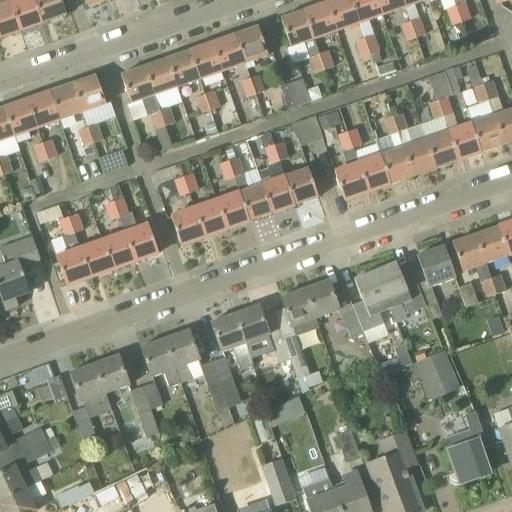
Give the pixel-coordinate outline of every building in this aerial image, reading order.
[(34,0),(19,0),(10,4),(20,32),(43,24),(34,0)] [(34,0),(43,24),(66,16),(60,0),(34,0)] [(85,0),(88,8),(111,0),(85,0)] [(336,33),(359,25),(350,0),(336,0),(326,4),(336,33)] [(350,0),(359,25),(382,17),(376,0),(350,0)] [(376,0),(382,17),(405,9),(401,0),(376,0)] [(401,0),(405,9),(428,1),(427,0),(401,0)] [(0,7),(0,39),(20,32),(10,4),(0,7)] [(314,41),(336,33),(326,4),(303,12),(314,41)] [(464,5),(456,8),(461,24),(470,20),(464,5)] [(452,27),(461,24),(456,8),(447,11),(452,27)] [(280,20),(290,49),(304,44),(309,59),(310,59),(316,75),(325,72),(319,56),(314,41),(303,12),(280,20)] [(425,36),(419,20),(410,24),(416,40),(425,36)] [(407,43),(416,40),(410,24),(401,27),(407,43)] [(257,28),(234,36),(244,65),(268,57),(257,28)] [(212,44),(222,73),(244,65),(234,36),(212,44)] [(364,40),(370,56),(373,65),(381,63),(377,53),(379,53),(373,37),(364,40)] [(361,59),(370,56),(364,40),(355,43),(361,59)] [(199,81),(222,73),(212,44),(189,52),(199,81)] [(176,89),(199,81),(189,52),(166,60),(176,89)] [(328,53),(319,56),(325,72),(333,69),(328,53)] [(154,97),(176,89),(166,60),(144,68),(154,97)] [(165,128),(159,112),(154,97),(144,68),(120,76),(131,105),(142,101),(147,116),(150,115),(156,131),(165,128)] [(459,94),(455,82),(451,71),(444,73),(445,78),(431,83),(437,102),(443,118),(447,133),(458,162),(480,154),(470,125),(458,130),(453,114),(452,115),(446,99),(459,94)] [(82,114),(105,105),(95,77),(72,85),(82,114)] [(259,77),(250,80),(255,96),(264,93),(259,77)] [(246,99),(255,96),(250,80),(241,83),(246,99)] [(299,107),(310,103),(302,81),(291,84),(299,107)] [(511,110),(502,114),(497,99),(491,83),(482,86),(493,117),(503,146),(511,143),(511,110)] [(288,111),(299,107),(291,84),(280,88),(288,111)] [(59,122),(82,114),(72,85),(49,93),(59,122)] [(503,146),(493,117),(482,86),(473,89),(479,105),(465,110),(471,125),(470,125),(480,154),(503,146)] [(37,130),(59,122),(49,93),(27,101),(37,130)] [(204,96),(210,112),(219,109),(213,93),(204,96)] [(210,112),(204,96),(195,99),(201,115),(210,112)] [(14,138),(37,130),(27,101),(4,109),(14,138)] [(443,118),(437,102),(428,105),(434,121),(443,118)] [(4,109),(0,110),(0,142),(14,138),(4,109)] [(168,109),(159,112),(165,128),(174,125),(168,109)] [(337,111),(316,117),(320,129),(341,123),(337,111)] [(425,141),(412,146),(401,115),(392,118),(397,134),(403,149),(413,178),(435,170),(425,141)] [(304,122),(312,144),(323,141),(315,118),(304,122)] [(403,149),(397,134),(392,118),(383,121),(388,137),(375,142),(376,145),(380,157),(390,186),(413,178),(403,149)] [(300,148),(312,144),(304,122),(293,126),(300,148)] [(93,145),(102,142),(96,126),(87,129),(93,145)] [(84,148),(93,145),(87,129),(78,132),(84,148)] [(346,134),(352,150),(361,147),(355,131),(346,134)] [(435,170),(458,162),(447,133),(425,141),(435,170)] [(353,153),(352,150),(346,134),(338,137),(343,153),(342,153),(347,169),(334,173),(344,202),(368,194),(357,165),(353,153)] [(42,145),(48,161),(57,157),(51,142),(42,145)] [(273,147),(279,163),(288,160),(282,144),(273,147)] [(39,164),(48,161),(42,145),(33,148),(39,164)] [(270,166),(279,163),(273,147),(264,150),(270,166)] [(232,150),(225,152),(228,162),(235,160),(232,150)] [(368,194),(390,186),(380,157),(357,165),(368,194)] [(0,159),(0,169),(2,177),(11,173),(6,158),(0,159)] [(248,191),(243,175),(237,160),(228,163),(234,179),(239,194),(249,223),(272,215),(262,186),(248,191)] [(225,182),(234,179),(228,163),(219,166),(225,182)] [(284,178),(294,207),(318,199),(308,170),(284,178)] [(183,179),(189,195),(198,191),(192,175),(183,179)] [(272,215),(294,207),(284,178),(262,186),(272,215)] [(180,198),(189,195),(183,179),(174,182),(180,198)] [(128,215),(121,197),(118,187),(109,190),(114,203),(119,219),(125,234),(135,263),(158,255),(148,226),(137,230),(131,214),(128,215)] [(227,231),(249,223),(239,194),(216,202),(227,231)] [(204,239),(227,231),(216,202),(194,210),(204,239)] [(110,222),(119,219),(114,203),(105,206),(110,222)] [(89,279),(79,250),(74,235),(68,219),(65,209),(56,212),(59,222),(65,237),(62,238),(67,254),(56,258),(66,287),(89,279)] [(181,247),(204,239),(194,210),(171,218),(181,247)] [(68,219),(74,235),(83,232),(77,216),(68,219)] [(508,257),(511,255),(511,223),(498,228),(508,257)] [(485,265),(508,257),(498,228),(475,236),(485,265)] [(112,271),(135,263),(125,234),(102,242),(112,271)] [(496,296),(490,280),(485,265),(475,236),(452,244),(462,273),(474,269),(480,284),(482,283),(487,299),(496,296)] [(41,265),(32,239),(0,249),(0,252),(2,258),(12,255),(15,263),(0,268),(0,296),(5,312),(18,308),(15,299),(30,294),(22,272),(41,265)] [(89,279),(112,271),(102,242),(79,250),(89,279)] [(428,289),(455,279),(443,247),(417,257),(428,289)] [(424,307),(415,281),(404,285),(396,264),(375,273),(390,310),(401,306),(405,317),(425,309),(424,307)] [(390,310),(375,273),(354,281),(362,302),(352,307),(363,334),(383,325),(379,315),(390,310)] [(490,280),(496,296),(505,293),(499,277),(490,280)] [(328,282),(304,290),(315,320),(339,311),(350,339),(363,334),(352,307),(346,292),(333,296),(328,282)] [(458,289),(465,309),(478,305),(471,285),(458,289)] [(284,309),(273,313),(290,360),(297,379),(308,375),(291,328),(315,320),(304,290),(280,299),(284,309)] [(424,307),(425,309),(430,322),(441,318),(435,303),(424,307)] [(279,364),(290,360),(273,313),(262,317),(258,307),(234,315),(245,345),(269,337),(279,364)] [(221,353),(232,350),(240,371),(253,367),(245,345),(234,315),(211,323),(221,353)] [(188,332),(164,340),(180,384),(203,376),(216,413),(228,409),(220,386),(212,364),(200,368),(198,362),(199,362),(188,332)] [(169,388),(180,384),(164,340),(141,348),(151,378),(164,374),(169,388)] [(412,386),(422,381),(430,401),(458,390),(443,353),(405,368),(412,386)] [(94,365),(105,395),(129,387),(118,357),(94,365)] [(223,360),(212,364),(220,386),(231,382),(223,360)] [(81,404),(105,395),(94,365),(71,374),(81,404)] [(55,405),(68,400),(59,377),(47,382),(55,405)] [(153,385),(141,389),(149,412),(161,407),(153,385)] [(149,412),(141,389),(129,393),(145,439),(158,434),(149,412)] [(0,425),(16,419),(11,408),(7,396),(0,398),(0,425)] [(298,397),(266,413),(272,429),(304,414),(298,397)] [(511,408),(507,410),(511,424),(511,426),(498,431),(511,467),(511,466),(511,408)] [(85,409),(72,414),(83,444),(96,439),(85,409)] [(488,475),(480,450),(487,447),(475,413),(464,417),(469,433),(445,441),(460,485),(488,475)] [(0,452),(6,450),(1,439),(22,431),(16,419),(0,425),(0,452)] [(11,444),(16,456),(45,442),(41,433),(39,430),(11,444)] [(341,436),(336,438),(346,464),(361,459),(350,432),(348,433),(341,436)] [(420,511),(405,470),(417,465),(405,433),(379,443),(385,459),(368,466),(385,511),(420,511)] [(53,438),(45,442),(49,451),(58,447),(53,438)] [(50,454),(45,442),(16,456),(22,467),(50,454)] [(180,511),(163,460),(141,470),(155,511),(180,511)] [(295,501),(290,487),(281,462),(261,469),(275,508),(295,501)] [(20,477),(15,467),(0,473),(0,501),(40,483),(34,470),(20,477)] [(339,511),(369,511),(356,474),(343,478),(347,488),(333,493),(339,511)] [(307,496),(332,486),(329,478),(304,488),(307,496)] [(40,483),(0,501),(0,511),(36,511),(31,502),(45,495),(40,483)] [(56,497),(61,509),(83,499),(78,489),(78,487),(56,497)] [(339,511),(333,493),(307,503),(310,511),(339,511)]
